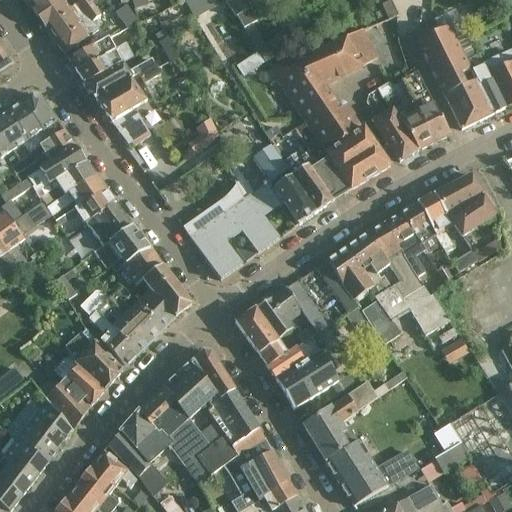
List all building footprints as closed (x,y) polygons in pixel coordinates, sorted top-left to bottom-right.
[(29,0),(25,3),(38,21),(64,2),(62,0),(29,0)] [(64,2),(38,21),(51,39),(74,22),(94,7),(88,0),(82,0),(69,10),(64,2)] [(222,0),(190,0),(184,3),(194,21),(225,4),(222,0)] [(222,0),(225,4),(235,20),(236,19),(244,31),(257,23),(251,11),(252,10),(245,0),(222,0)] [(74,22),(51,39),(64,57),(90,38),(97,33),(91,24),(91,23),(101,16),(95,8),(94,7),(74,22)] [(117,15),(127,27),(135,19),(125,8),(117,15)] [(416,44),(461,132),(493,117),(476,82),(466,87),(461,76),(470,72),(471,73),(472,72),(483,67),(482,64),(481,64),(473,48),(461,53),(449,29),(416,44)] [(362,32),(304,58),(305,60),(324,88),(325,88),(325,87),(377,60),(362,32)] [(108,39),(68,62),(76,74),(115,51),(108,39)] [(168,39),(159,44),(170,67),(180,62),(168,39)] [(115,51),(76,74),(84,85),(85,87),(122,65),(123,66),(135,59),(127,44),(115,51)] [(0,72),(12,64),(9,60),(10,59),(0,45),(0,72)] [(397,51),(381,61),(391,78),(408,68),(397,51)] [(483,67),(505,112),(511,108),(511,53),(511,51),(482,64),(483,67)] [(304,58),(270,73),(299,115),(302,120),(333,99),(329,94),(325,88),(324,88),(305,60),(304,58),(303,58),(304,58)] [(122,65),(85,87),(95,100),(93,101),(93,102),(130,81),(132,80),(137,77),(154,106),(161,102),(151,83),(161,78),(151,61),(128,74),(123,66),(122,65)] [(483,67),(472,72),(476,82),(493,117),(504,111),(505,112),(483,67)] [(409,79),(400,84),(435,145),(450,137),(434,107),(426,92),(417,95),(409,79)] [(130,81),(93,102),(95,105),(98,104),(110,122),(110,123),(112,125),(113,126),(128,147),(149,134),(141,121),(142,121),(135,111),(147,105),(130,81)] [(392,88),(391,88),(395,95),(394,95),(401,108),(394,113),(419,153),(435,145),(400,84),(392,88)] [(389,85),(376,92),(382,102),(394,95),(395,95),(391,88),(389,85)] [(33,97),(21,104),(48,143),(64,132),(58,124),(38,98),(33,97)] [(333,99),(302,120),(306,125),(318,142),(316,143),(321,150),(359,124),(347,106),(346,105),(345,104),(344,104),(343,103),(342,103),(341,103),(340,103),(339,103),(338,103),(337,103),(336,104),(333,99)] [(21,104),(6,113),(34,152),(39,149),(48,143),(21,104)] [(393,111),(373,123),(401,163),(418,153),(419,153),(394,113),(393,111)] [(6,113),(0,117),(0,135),(12,153),(25,145),(31,155),(34,152),(6,113)] [(196,128),(201,137),(206,146),(218,137),(210,120),(196,128)] [(359,124),(321,150),(350,193),(389,170),(359,124)] [(19,164),(10,169),(11,170),(16,177),(28,169),(44,159),(48,165),(76,148),(75,148),(64,132),(48,143),(39,149),(34,152),(31,155),(20,162),(20,163),(19,164)] [(0,135),(0,174),(8,169),(4,164),(2,160),(12,153),(0,135)] [(316,143),(307,149),(309,153),(318,166),(310,171),(332,204),(332,203),(350,193),(321,150),(316,143)] [(273,147),(253,162),(254,163),(255,162),(260,168),(258,169),(264,177),(266,176),(270,182),(264,186),(279,207),(280,208),(286,203),(292,211),(290,213),(299,227),(310,219),(319,213),(294,177),(273,147)] [(45,180),(36,186),(39,191),(86,163),(76,148),(48,165),(42,169),(39,171),(40,172),(45,180)] [(297,155),(284,163),(294,177),(319,213),(332,204),(310,171),(318,166),(309,153),(300,159),(297,155)] [(39,192),(35,194),(39,202),(45,198),(44,197),(58,188),(64,197),(64,198),(97,178),(86,164),(86,163),(39,191),(39,192)] [(458,182),(434,195),(451,225),(453,228),(462,241),(496,218),(492,212),(496,209),(486,193),(484,195),(471,176),(458,182)] [(64,197),(46,209),(52,218),(73,203),(78,209),(79,211),(106,192),(97,178),(64,198),(64,197)] [(1,198),(6,206),(11,202),(33,188),(28,180),(1,198)] [(225,199),(183,229),(220,282),(243,266),(227,244),(241,234),(257,256),(280,240),(264,218),(279,207),(264,186),(244,200),(238,189),(225,199)] [(78,209),(55,223),(57,227),(59,229),(77,216),(83,225),(85,227),(86,226),(116,205),(106,192),(79,211),(78,209)] [(434,195),(416,205),(417,205),(428,225),(430,228),(436,238),(441,248),(444,253),(452,248),(453,247),(444,234),(453,228),(451,225),(434,195)] [(10,221),(12,225),(22,218),(11,202),(6,206),(0,209),(3,214),(4,213),(10,221)] [(116,205),(86,226),(102,250),(133,229),(130,225),(116,205)] [(417,205),(400,215),(407,225),(415,238),(425,253),(427,257),(440,248),(441,248),(436,238),(430,228),(428,225),(417,205)] [(50,219),(41,206),(28,215),(37,228),(50,219)] [(0,215),(0,244),(19,272),(28,266),(15,249),(21,244),(27,253),(31,250),(24,242),(12,225),(10,221),(4,213),(3,214),(0,215)] [(400,215),(384,225),(398,248),(417,279),(425,274),(415,259),(425,253),(415,238),(407,225),(400,215)] [(327,264),(316,270),(349,317),(358,310),(353,303),(369,292),(376,304),(361,314),(383,348),(384,348),(401,336),(393,324),(410,314),(425,339),(449,323),(432,297),(429,298),(417,279),(398,248),(384,225),(383,225),(383,226),(367,235),(367,234),(386,261),(390,267),(389,268),(399,284),(391,290),(390,289),(380,296),(374,288),(363,273),(369,268),(354,243),(326,263),(327,264)] [(102,250),(93,256),(105,274),(111,270),(112,271),(115,274),(120,270),(123,266),(130,262),(151,252),(132,229),(133,229),(102,250)] [(366,235),(354,243),(369,268),(363,273),(374,288),(380,296),(390,289),(383,278),(381,280),(378,276),(389,268),(390,267),(386,261),(367,234),(366,235)] [(499,240),(474,256),(479,265),(501,251),(499,240)] [(0,259),(14,275),(19,272),(0,244),(0,259)] [(120,270),(115,274),(122,283),(123,282),(131,291),(133,289),(133,288),(144,280),(160,269),(161,269),(161,268),(160,268),(151,253),(151,252),(130,262),(123,266),(120,270)] [(149,292),(139,302),(163,332),(188,307),(160,269),(144,280),(140,283),(149,292)] [(55,283),(68,303),(77,297),(63,277),(55,283)] [(121,290),(112,299),(114,301),(126,315),(150,344),(163,332),(139,302),(136,304),(128,295),(132,292),(131,291),(123,282),(122,283),(117,286),(121,290)] [(299,282),(286,291),(302,314),(311,328),(317,336),(317,337),(330,328),(332,327),(323,315),(299,282)] [(98,290),(89,299),(100,310),(107,319),(111,315),(118,323),(114,327),(138,356),(150,344),(126,315),(114,301),(112,299),(109,302),(98,290)] [(257,311),(278,342),(294,331),(289,323),(302,314),(286,291),(257,311)] [(89,299),(80,309),(90,319),(88,321),(103,335),(106,332),(108,334),(99,343),(124,370),(138,356),(114,327),(112,329),(105,321),(107,319),(100,310),(89,299)] [(256,310),(237,323),(268,369),(274,364),(288,355),(287,355),(278,342),(257,311),(256,310)] [(81,334),(65,349),(70,357),(74,364),(75,363),(105,393),(123,372),(95,343),(86,332),(82,336),(81,334)] [(460,339),(439,350),(447,366),(468,355),(460,339)] [(511,344),(511,346),(501,353),(511,373),(511,384),(507,387),(511,395),(511,339),(510,341),(511,344)] [(268,369),(267,370),(275,381),(303,362),(304,363),(320,353),(311,340),(303,344),(287,355),(288,355),(274,364),(268,369)] [(201,355),(191,365),(216,398),(208,404),(212,409),(210,410),(211,411),(207,415),(214,425),(222,437),(232,450),(259,430),(235,392),(211,355),(211,354),(203,353),(201,355)] [(275,381),(274,381),(292,410),(330,387),(337,398),(356,386),(349,376),(339,383),(338,382),(339,382),(321,353),(320,353),(304,363),(303,362),(275,381)] [(45,400),(73,433),(73,434),(91,408),(91,409),(104,394),(105,393),(75,363),(74,364),(70,357),(54,373),(63,383),(45,400)] [(168,386),(163,390),(209,449),(222,437),(214,425),(200,435),(190,421),(209,407),(210,410),(212,409),(208,404),(216,398),(191,365),(168,386)] [(15,368),(0,379),(0,405),(27,385),(15,368)] [(348,398),(303,427),(326,464),(349,448),(342,437),(345,435),(346,436),(348,435),(342,425),(358,415),(357,414),(407,380),(402,374),(373,394),(367,385),(348,398)] [(137,414),(170,449),(185,469),(201,455),(209,449),(199,436),(188,422),(163,390),(138,413),(139,413),(137,414)] [(46,402),(15,442),(47,467),(73,433),(45,400),(45,401),(46,402)] [(137,414),(119,435),(150,467),(170,449),(137,414)] [(259,430),(232,450),(237,459),(238,460),(265,441),(259,432),(260,431),(259,431),(259,430)] [(119,436),(107,449),(138,480),(153,500),(167,486),(150,467),(119,435),(118,436),(119,436)] [(209,449),(201,455),(201,456),(214,475),(224,468),(237,459),(232,450),(222,437),(209,449)] [(237,459),(224,468),(241,498),(231,504),(235,511),(239,511),(258,503),(255,498),(268,491),(270,495),(288,484),(287,482),(270,454),(265,441),(238,460),(237,459)] [(15,442),(2,458),(34,483),(47,467),(15,442)] [(349,448),(326,464),(344,493),(354,509),(387,489),(416,472),(405,453),(376,470),(375,469),(358,442),(349,448)] [(460,445),(434,461),(443,477),(470,461),(460,445)] [(201,455),(185,469),(197,487),(214,475),(201,456),(201,455)] [(126,488),(131,492),(137,483),(129,473),(127,474),(104,456),(91,471),(115,489),(122,481),(127,486),(126,488)] [(2,458),(0,460),(0,482),(22,499),(34,483),(2,458)] [(79,486),(111,511),(114,511),(119,506),(109,497),(115,489),(91,471),(79,486)] [(0,482),(0,511),(11,511),(22,499),(0,482)] [(258,503),(239,511),(274,511),(291,502),(296,499),(288,484),(270,495),(268,491),(255,498),(258,503)] [(67,502),(79,511),(111,511),(79,486),(67,502)] [(430,487),(386,511),(466,511),(491,497),(487,489),(479,494),(481,497),(463,508),(462,504),(450,510),(446,503),(441,506),(430,487)] [(140,508),(148,499),(140,493),(133,503),(140,508)] [(182,511),(169,494),(158,502),(165,511),(182,511)] [(303,511),(296,500),(296,499),(291,502),(274,511),(303,511)] [(58,511),(79,511),(67,502),(58,511)]
